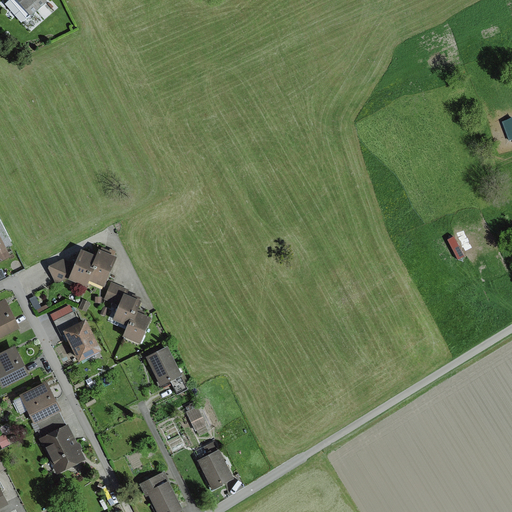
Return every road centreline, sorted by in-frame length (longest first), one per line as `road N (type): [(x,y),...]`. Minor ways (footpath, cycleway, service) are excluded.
road 1 (residential): [(511,328),(214,511)]
road 2 (residential): [(129,511),(18,288),(0,287)]
